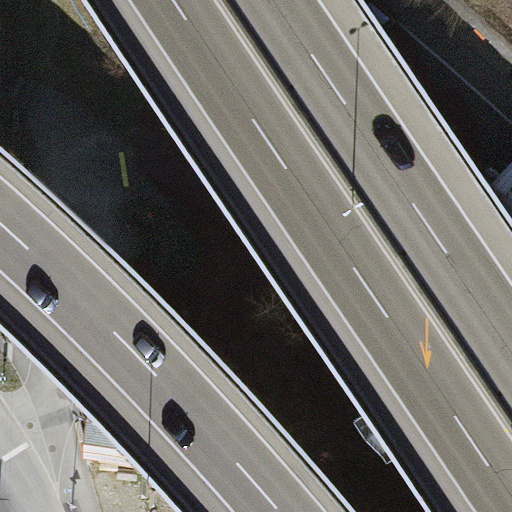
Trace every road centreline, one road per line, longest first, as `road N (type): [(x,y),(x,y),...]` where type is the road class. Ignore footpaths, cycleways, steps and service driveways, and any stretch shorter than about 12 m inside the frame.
road 1 (motorway): [(170,0),(511,503)]
road 2 (motorway): [(511,335),(284,0)]
road 3 (motorway): [(0,223),(133,352),(278,511)]
road 4 (motorway): [(511,171),(311,0)]
